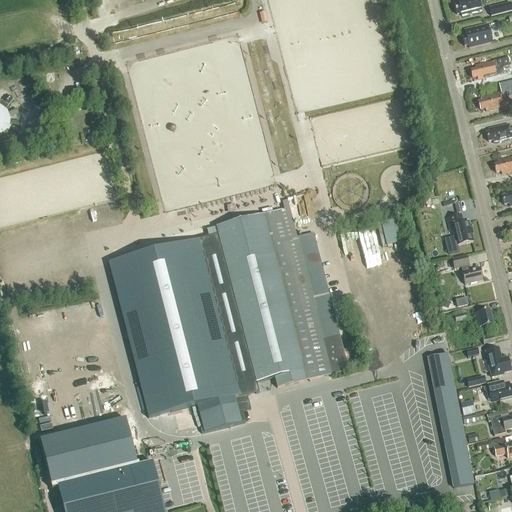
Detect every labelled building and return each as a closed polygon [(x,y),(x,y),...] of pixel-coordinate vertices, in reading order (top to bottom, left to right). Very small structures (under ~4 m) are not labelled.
[(454,7),(456,15),(461,14),(462,18),(481,13),(478,0),(457,0),(459,5),(454,7)] [(511,12),(511,10),(510,4),(489,9),(491,17),(511,12)] [(466,38),(462,39),(464,47),(468,46),(469,49),(492,43),(487,25),(464,31),(466,38)] [(477,81),(511,73),(511,68),(509,54),(491,58),(492,64),(474,67),(475,70),(470,72),(472,79),(477,78),(477,81)] [(503,102),(508,101),(506,93),(480,99),(481,102),(478,103),(480,111),(485,110),(485,112),(504,108),(503,102)] [(0,145),(3,144),(10,142),(13,138),(6,131),(7,131),(9,131),(11,127),(9,127),(9,126),(19,127),(20,123),(10,122),(10,120),(9,118),(19,114),(17,110),(8,114),(7,111),(6,111),(14,99),(10,96),(4,104),(2,102),(0,104),(0,145)] [(511,139),(511,138),(511,137),(511,129),(510,130),(509,126),(488,130),(488,133),(486,133),(488,143),(493,142),(493,144),(511,139)] [(511,158),(498,161),(499,164),(493,165),(495,174),(499,173),(500,176),(511,172),(511,158)] [(506,196),(501,197),(503,206),(508,205),(509,207),(511,206),(511,191),(506,193),(506,196)] [(449,215),(461,213),(459,199),(447,202),(449,215)] [(217,236),(108,264),(148,419),(197,407),(198,410),(239,399),(259,394),(256,384),(274,379),(277,390),(348,371),(313,234),(297,238),(289,210),(216,229),(217,236)] [(449,231),(453,231),(455,238),(449,239),(452,251),(458,250),(457,246),(473,243),(468,223),(463,224),(461,216),(446,220),(449,231)] [(403,242),(396,219),(380,223),(387,246),(403,242)] [(460,269),(461,273),(464,286),(481,282),(478,269),(469,271),(465,257),(451,261),(453,270),(460,269)] [(458,307),(469,305),(467,297),(456,300),(458,307)] [(478,329),(492,325),(489,310),(474,314),(478,329)] [(453,314),(454,318),(451,318),(453,324),(451,325),(452,328),(468,324),(465,315),(464,315),(463,311),(453,314)] [(494,344),(493,337),(482,339),(483,346),(494,344)] [(466,352),(468,359),(478,356),(476,349),(466,352)] [(503,374),(510,372),(507,359),(501,360),(498,349),(485,353),(491,378),(504,375),(503,374)] [(441,356),(427,359),(432,383),(451,379),(449,367),(443,368),(441,356)] [(466,381),(467,388),(485,385),(484,378),(466,381)] [(451,379),(432,383),(434,395),(454,391),(451,379)] [(466,381),(455,384),(456,391),(467,388),(466,381)] [(497,384),(485,387),(486,393),(488,400),(490,401),(492,401),(493,402),(498,400),(498,402),(511,398),(511,385),(504,388),(502,382),(497,384)] [(454,391),(434,395),(437,406),(456,403),(454,391)] [(239,399),(198,410),(203,429),(204,434),(245,424),(239,399)] [(472,402),(459,405),(461,417),(474,414),(472,402)] [(456,403),(437,406),(439,418),(458,414),(456,403)] [(504,432),(511,429),(511,416),(508,418),(507,411),(486,416),(488,424),(490,423),(494,437),(505,435),(504,432)] [(458,414),(439,418),(441,430),(461,426),(458,414)] [(484,421),(482,414),(462,419),(463,425),(484,421)] [(408,428),(417,427),(416,416),(407,417),(408,428)] [(127,420),(39,442),(51,490),(57,489),(62,511),(162,511),(150,465),(152,465),(152,463),(137,467),(125,421),(127,421),(127,420)] [(461,426),(441,430),(444,442),(463,438),(461,426)] [(479,442),(477,435),(467,437),(468,444),(479,442)] [(463,438),(444,442),(446,454),(466,450),(463,438)] [(477,452),(490,449),(493,449),(495,458),(506,456),(506,459),(511,457),(511,443),(503,446),(502,440),(476,446),(477,452)] [(439,444),(413,448),(419,484),(429,482),(430,487),(446,485),(439,444)] [(466,450),(446,454),(448,465),(468,461),(466,450)] [(468,461),(448,465),(451,477),(470,473),(468,461)] [(470,473),(451,477),(453,489),(473,485),(470,473)] [(507,491),(498,493),(500,499),(509,497),(507,491)]
